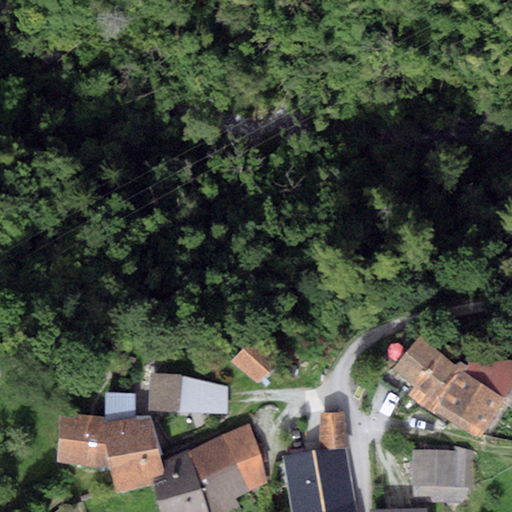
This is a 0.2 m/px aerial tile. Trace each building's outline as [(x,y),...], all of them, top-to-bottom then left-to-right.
[(255,338),(233,364),(260,387),(282,361),(255,338)] [(440,358),(415,339),(389,372),(414,391),(434,365),(440,358)] [(511,363),(511,362),(459,377),(508,405),(511,398),(511,363)] [(459,377),(434,365),(414,391),(409,400),(433,416),(440,410),(459,377)] [(187,380),(148,377),(145,418),(231,418),(228,391),(187,380)] [(508,405),(459,377),(440,410),(488,439),(508,405)] [(323,453),(284,457),(292,511),(353,511),(347,451),(343,417),(320,417),(323,453)] [(106,423),(60,419),(55,465),(101,469),(106,423)] [(151,421),(106,429),(117,486),(162,478),(151,421)] [(247,430),(185,457),(209,511),(218,511),(273,488),(247,430)] [(478,457),(410,455),(409,491),(477,493),(478,457)] [(201,511),(191,477),(148,489),(154,511),(201,511)]
